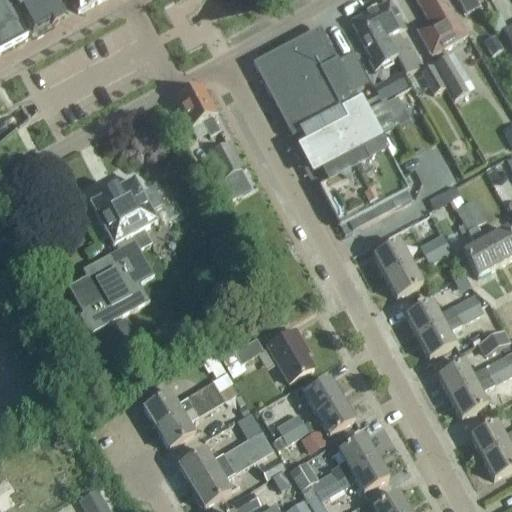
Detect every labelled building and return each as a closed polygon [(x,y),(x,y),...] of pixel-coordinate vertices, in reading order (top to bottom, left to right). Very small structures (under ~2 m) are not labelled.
[(0,0),(0,56),(28,41),(11,11),(4,0),(0,0)] [(4,0),(11,11),(16,8),(32,38),(50,28),(51,28),(66,20),(55,0),(4,0)] [(69,0),(78,16),(107,0),(69,0)] [(413,0),(430,28),(417,35),(431,60),(466,40),(442,0),(413,0)] [(456,0),(465,17),(480,10),(475,0),(456,0)] [(405,34),(389,5),(370,16),(396,62),(406,79),(421,71),(408,46),(404,48),(398,38),(405,34)] [(370,16),(351,26),(367,56),(372,54),(376,61),(370,64),(375,74),(396,62),(370,16)] [(293,124),(302,140),(361,110),(323,39),(263,71),(291,125),(293,124)] [(352,89),(366,84),(355,52),(341,57),(352,89)] [(433,68),(454,104),(468,96),(447,60),(433,68)] [(421,75),(434,98),(446,92),(433,69),(421,75)] [(398,76),(373,90),(380,103),(405,89),(398,76)] [(220,136),(212,121),(216,119),(200,90),(199,91),(198,89),(191,92),(192,94),(174,104),(190,133),(191,133),(196,143),(207,136),(210,141),(220,136)] [(377,100),(361,110),(365,119),(382,110),(377,100)] [(396,100),(385,106),(386,108),(398,130),(409,123),(396,100)] [(382,110),(365,119),(372,131),(373,130),(379,141),(398,131),(398,130),(386,108),(382,110)] [(322,174),(325,179),(382,148),(373,130),(372,131),(361,110),(302,140),(306,148),(304,148),(319,176),(322,174)] [(234,201),(224,182),(242,173),(229,146),(211,156),(212,159),(202,165),(223,207),(234,201)] [(339,215),(341,214),(401,182),(387,155),(386,156),(382,148),(325,179),(329,186),(325,188),(339,215)] [(490,155),(482,159),(486,167),(494,162),(490,155)] [(341,214),(352,236),(394,214),(389,205),(408,195),(401,182),(341,214)] [(118,248),(120,253),(90,269),(94,276),(68,291),(83,318),(80,320),(90,338),(150,306),(140,288),(155,280),(133,240),(158,226),(152,215),(163,209),(155,194),(144,199),(135,184),(118,193),(117,191),(107,197),(108,198),(91,208),(114,250),(118,248)] [(440,216),(464,206),(456,188),(432,198),(440,216)] [(476,204),(466,209),(477,231),(487,226),(476,204)] [(466,209),(457,213),(468,236),(477,231),(466,209)] [(477,231),(468,236),(476,249),(463,256),(477,282),(498,271),(484,245),(481,239),(477,231)] [(491,234),(481,239),(484,245),(498,271),(511,263),(511,246),(505,233),(494,239),(491,234)] [(436,242),(421,251),(425,260),(446,249),(441,240),(436,242)] [(399,247),(373,261),(384,282),(410,268),(405,259),(399,247)] [(446,249),(425,260),(430,268),(451,257),(446,249)] [(410,268),(384,282),(396,303),(422,289),(415,277),(410,268)] [(479,308),(474,299),(454,311),(457,319),(479,308)] [(405,320),(416,342),(442,327),(457,319),(454,311),(438,319),(431,306),(405,320)] [(462,329),(484,318),(485,318),(479,308),(457,319),(462,329)] [(442,327),(416,342),(428,363),(454,349),(448,337),(462,329),(457,319),(442,327)] [(125,322),(101,336),(120,370),(145,356),(125,322)] [(304,351),(295,335),(267,352),(289,388),(313,374),(301,353),(304,351)] [(503,335),(477,349),(484,362),(510,348),(503,335)] [(257,343),(235,357),(242,369),(265,355),(257,343)] [(511,368),(507,360),(485,372),(489,380),(511,368)] [(463,367),(437,381),(449,402),(474,388),(463,367)] [(494,389),(495,390),(511,381),(511,369),(511,368),(489,380),(494,389)] [(80,391),(91,410),(121,394),(110,374),(80,391)] [(156,434),(181,419),(220,396),(232,388),(226,377),(213,385),(214,386),(187,403),(176,410),(169,398),(143,414),(156,434)] [(494,389),(489,380),(474,388),(449,402),(460,424),(486,410),(479,397),(494,389)] [(311,412),(299,419),(304,428),(316,420),(341,405),(329,384),(304,399),(311,412)] [(181,419),(156,434),(168,455),(194,439),(187,429),(199,422),(226,405),(220,396),(181,419)] [(316,420),(304,428),(309,437),(322,430),(329,441),(354,426),(341,405),(316,420)] [(212,466),(206,456),(179,473),(191,493),(268,447),(252,418),(237,427),(247,445),(223,460),(212,466)] [(282,440),(304,428),(299,419),(278,431),(282,440)] [(282,440),(287,450),(309,437),(304,428),(282,440)] [(470,442),(482,463),(508,450),(511,447),(511,435),(503,440),(496,428),(470,442)] [(318,434),(301,444),(307,455),(325,445),(318,434)] [(345,468),(333,476),(338,485),(350,477),(376,462),(363,441),(338,456),(345,468)] [(260,465),(269,482),(284,472),(275,456),(274,457),(268,447),(191,493),(202,511),(206,511),(231,497),(224,486),(260,465)] [(511,447),(508,450),(482,463),(493,485),(511,474),(511,447)] [(350,477),(338,485),(343,494),(356,487),(363,497),(388,482),(376,462),(350,477)] [(315,487),(318,485),(308,468),(290,478),(300,496),(312,489),(314,487),(315,487)] [(314,487),(312,489),(316,497),(317,498),(338,485),(333,476),(318,485),(315,487),(314,487)] [(317,498),(322,506),(343,494),(338,485),(317,498)] [(312,489),(300,496),(310,511),(325,511),(322,506),(317,498),(316,497),(312,489)] [(108,511),(98,494),(78,506),(81,511),(108,511)] [(405,511),(398,498),(374,511),(405,511)]
